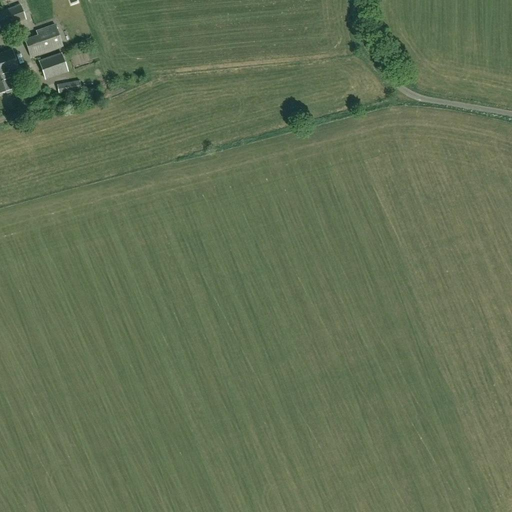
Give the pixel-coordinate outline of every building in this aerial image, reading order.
[(21,6),(2,12),(7,25),(25,19),(21,6)] [(38,35),(24,39),(30,57),(62,46),(55,25),(37,32),(38,35)] [(0,92),(5,91),(5,93),(7,94),(12,92),(12,90),(12,88),(13,88),(7,71),(18,67),(12,50),(0,54),(0,92)] [(45,79),(67,71),(61,54),(39,62),(45,79)] [(63,95),(67,94),(85,91),(83,81),(61,85),(63,95)]
